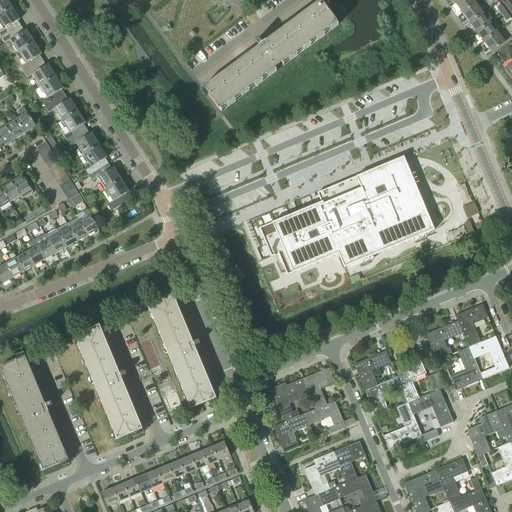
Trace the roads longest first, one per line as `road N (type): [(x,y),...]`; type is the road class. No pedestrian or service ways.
road 1 (residential): [(155,189),(447,72)]
road 2 (residential): [(155,189),(37,0)]
road 3 (residential): [(0,307),(174,239)]
road 4 (residential): [(400,511),(330,346)]
road 5 (residential): [(330,346),(486,282)]
road 6 (residential): [(234,384),(174,239)]
road 7 (residential): [(89,472),(37,347)]
road 8 (residential): [(160,442),(109,318)]
road 9 (residential): [(195,71),(296,0)]
